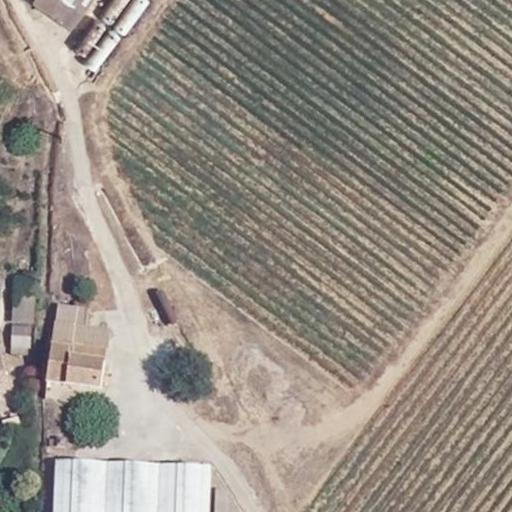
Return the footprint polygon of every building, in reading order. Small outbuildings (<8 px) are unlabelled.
[(82,0),(30,0),(30,1),(64,27),(82,0)] [(96,69),(143,0),(106,0),(96,15),(107,23),(82,60),(96,69)] [(10,295),(11,354),(31,353),(30,294),(10,295)] [(83,322),(85,309),(55,303),(42,381),(96,391),(106,326),(83,322)] [(0,355),(0,392),(10,390),(1,355),(0,355)] [(53,461),(51,511),(205,511),(207,468),(53,461)] [(239,511),(228,491),(216,491),(215,511),(239,511)]
